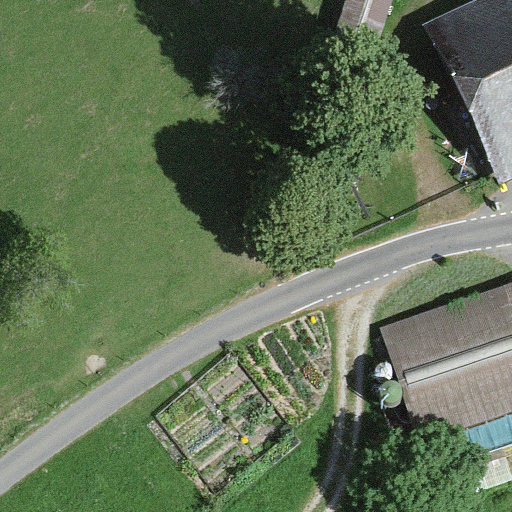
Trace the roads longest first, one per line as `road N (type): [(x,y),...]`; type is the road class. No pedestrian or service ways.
road 1 (unclassified): [(0,475),(156,366),(247,318),(438,241),(511,228)]
road 2 (track): [(320,511),(345,450),(344,274)]
